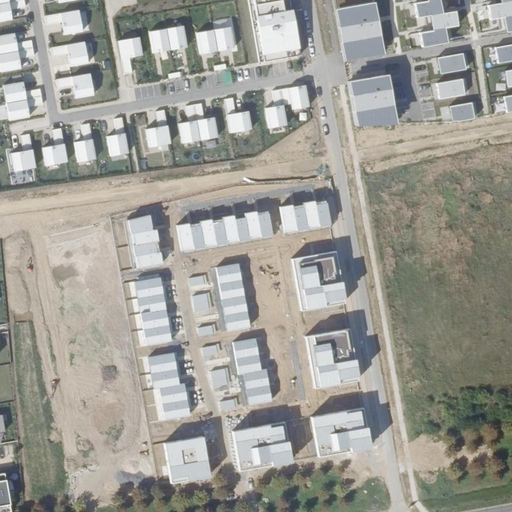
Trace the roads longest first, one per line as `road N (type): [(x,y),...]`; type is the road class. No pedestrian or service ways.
road 1 (residential): [(323,72),(402,511)]
road 2 (residential): [(323,72),(55,122)]
road 3 (residential): [(511,38),(323,72)]
road 4 (residential): [(55,122),(33,0)]
